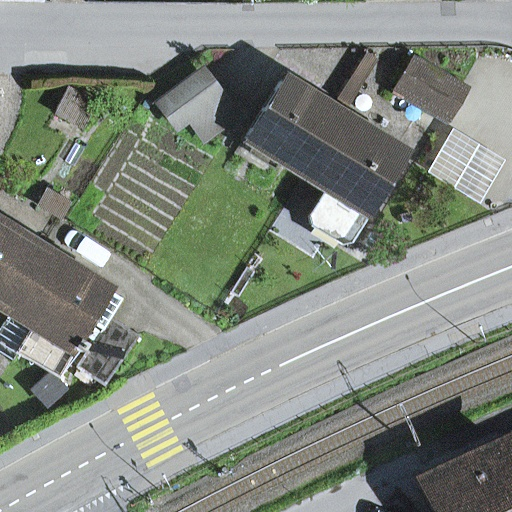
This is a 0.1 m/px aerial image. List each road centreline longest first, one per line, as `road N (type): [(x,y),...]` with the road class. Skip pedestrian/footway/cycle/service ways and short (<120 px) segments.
road 1 (residential): [(511,23),(0,18)]
road 2 (primary): [(511,266),(390,313),(77,470)]
road 3 (residential): [(345,511),(511,426)]
